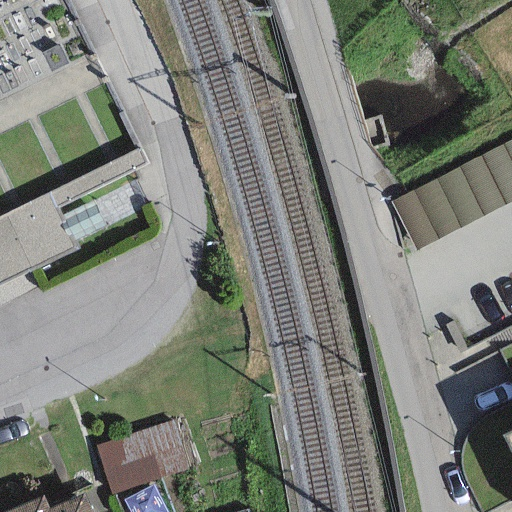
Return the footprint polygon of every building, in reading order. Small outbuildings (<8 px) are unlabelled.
[(0,218),(0,286),(76,248),(56,207),(145,162),(138,149),(0,218)] [(423,250),(511,210),(511,149),(400,199),(423,250)] [(132,511),(205,511),(177,425),(111,447),(132,511)] [(511,430),(501,436),(511,457),(511,430)] [(43,498),(7,511),(91,511),(85,496),(48,511),(43,498)]
